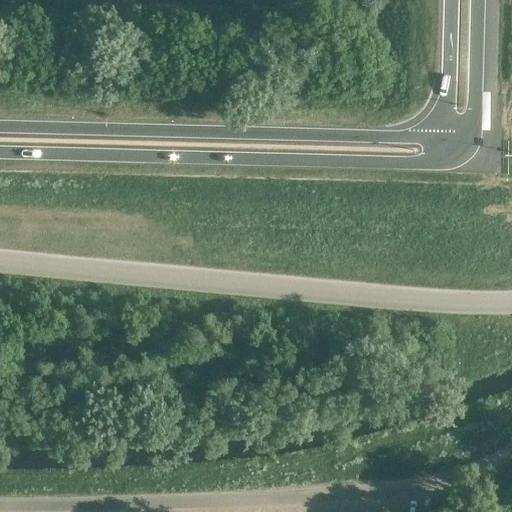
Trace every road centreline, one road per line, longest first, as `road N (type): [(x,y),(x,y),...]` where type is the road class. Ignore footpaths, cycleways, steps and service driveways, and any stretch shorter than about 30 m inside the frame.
road 1 (unclassified): [(0,510),(319,500),(429,488),(511,456)]
road 2 (tertiary): [(0,264),(511,304)]
road 3 (secondary): [(0,155),(421,163),(446,140)]
road 4 (secondary): [(446,140),(0,129)]
road 5 (motorway): [(446,140),(473,113),(477,0)]
road 6 (motorway): [(450,0),(446,140)]
